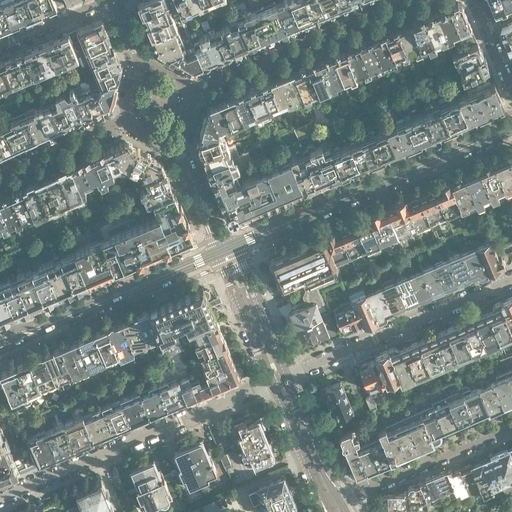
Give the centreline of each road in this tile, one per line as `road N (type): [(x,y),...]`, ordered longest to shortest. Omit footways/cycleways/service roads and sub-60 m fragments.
road 1 (tertiary): [(221,250),(511,127)]
road 2 (residential): [(0,497),(279,381)]
road 3 (residential): [(279,381),(511,279)]
road 4 (residential): [(198,90),(409,0)]
road 5 (tertiary): [(40,328),(221,250)]
road 6 (residential): [(333,501),(511,427)]
road 7 (tertiary): [(279,381),(221,250)]
road 8 (tertiary): [(333,501),(279,381)]
road 9 (residential): [(0,175),(118,123)]
